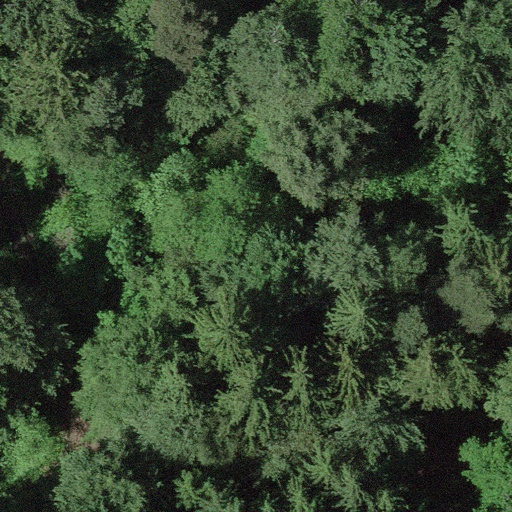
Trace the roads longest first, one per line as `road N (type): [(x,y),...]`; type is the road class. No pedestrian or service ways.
road 1 (track): [(49,511),(243,473),(364,464),(511,479)]
road 2 (track): [(0,179),(57,441),(63,508)]
